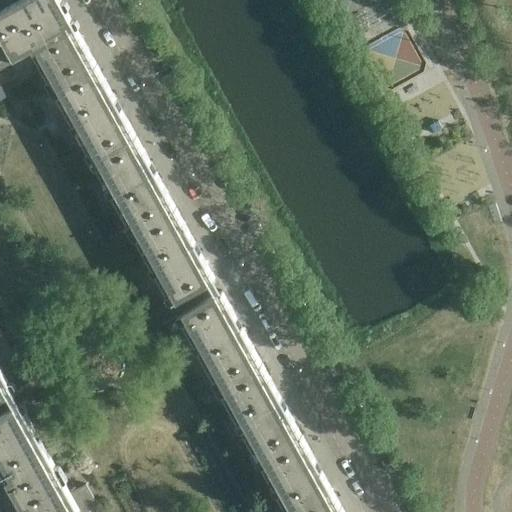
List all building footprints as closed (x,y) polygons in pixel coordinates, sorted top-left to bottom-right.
[(97,64),(61,0),(20,0),(8,7),(32,50),(39,62),(44,70),(54,88),(97,64)] [(0,86),(13,80),(5,65),(32,50),(8,7),(0,11),(0,86)] [(44,70),(39,62),(31,66),(36,75),(44,70)] [(136,136),(97,64),(54,88),(69,116),(56,123),(70,149),(83,142),(93,160),(136,136)] [(176,208),(136,136),(93,160),(103,178),(90,185),(105,211),(118,204),(133,232),(176,208)] [(262,363),(222,291),(219,286),(176,208),(133,232),(148,259),(135,267),(150,292),(163,285),(168,295),(173,304),(210,283),(213,289),(216,294),(179,315),(189,333),(176,341),(191,367),(204,359),(219,387),(262,363)] [(50,457),(66,448),(51,421),(35,429),(20,403),(16,396),(0,366),(0,364),(15,356),(0,329),(0,399),(8,395),(10,399),(14,406),(0,413),(0,468),(17,499),(60,475),(50,457)] [(275,374),(305,433),(314,428),(331,462),(336,459),(283,357),(271,363),(276,374),(275,374)] [(302,435),(262,363),(219,387),(234,415),(221,422),(228,433),(235,448),(249,441),(259,459),(302,435)] [(331,511),(341,506),(302,435),(259,459),(269,477),(256,484),(270,510),(283,503),(288,511),(331,511)] [(100,511),(101,511),(86,484),(70,493),(60,475),(17,499),(24,511),(100,511)]
